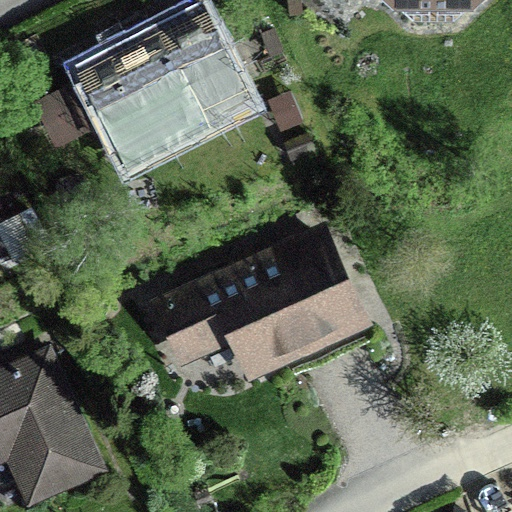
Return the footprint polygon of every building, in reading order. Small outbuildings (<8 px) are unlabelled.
[(260,109),(204,0),(189,0),(76,58),(128,159),(218,113),(225,127),(260,109)] [(288,0),(291,13),(304,10),(301,0),(288,0)] [(393,0),(413,18),(453,17),(470,0),(393,0)] [(261,29),(271,52),(284,46),(275,23),(261,29)] [(52,143),(98,121),(76,75),(30,97),(52,143)] [(269,95),(280,125),(302,117),(290,87),(269,95)] [(314,143),(309,129),(285,137),(290,152),(314,143)] [(0,216),(0,232),(8,249),(32,238),(17,208),(0,216)] [(238,351),(248,373),(372,317),(326,214),(151,293),(181,359),(193,353),(200,368),(238,351)] [(45,353),(0,373),(0,457),(30,443),(51,489),(97,468),(45,353)] [(484,511),(511,511),(511,489),(481,502),(484,511)]
